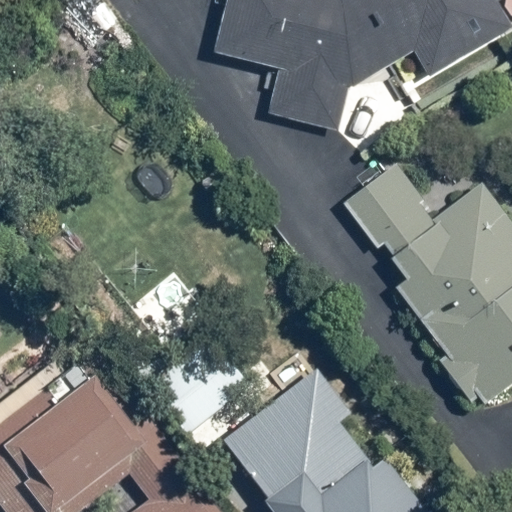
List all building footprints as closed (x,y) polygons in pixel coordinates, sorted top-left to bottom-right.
[(234,0),(221,61),(279,75),(266,121),(336,134),(351,91),(419,56),(427,73),(511,28),(511,23),(500,1),(501,0),(234,0)] [(448,358),(441,364),(470,401),(478,394),(485,403),(511,381),(511,221),(480,180),(435,215),(392,161),(341,201),(402,278),(392,286),(448,358)] [(117,352),(143,385),(184,436),(249,385),(208,333),(174,360),(148,327),(117,352)] [(139,429),(83,360),(0,422),(0,510),(1,511),(222,511),(188,468),(151,420),(139,429)] [(415,511),(310,370),(218,439),(272,511),(415,511)]
